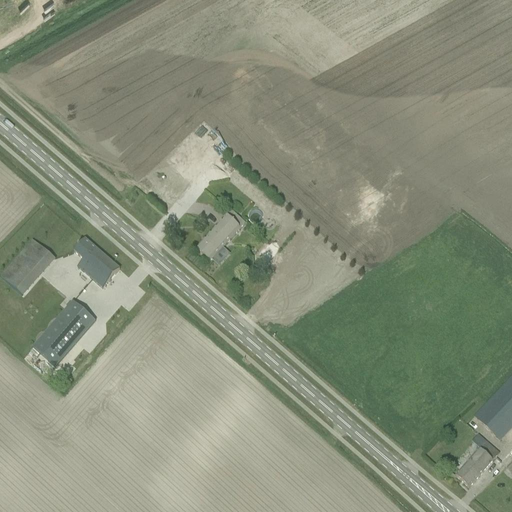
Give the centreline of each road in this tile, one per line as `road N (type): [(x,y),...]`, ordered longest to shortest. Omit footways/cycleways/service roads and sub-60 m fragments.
road 1 (primary): [(445,511),(0,122)]
road 2 (track): [(179,210),(152,189),(110,180),(0,85)]
